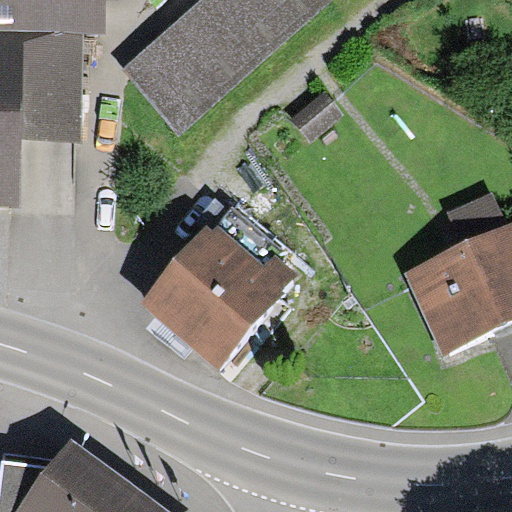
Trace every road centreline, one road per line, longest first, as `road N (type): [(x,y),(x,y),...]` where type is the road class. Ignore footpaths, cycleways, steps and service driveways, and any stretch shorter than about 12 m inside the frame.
road 1 (tertiary): [(336,474),(251,451),(80,370),(0,343)]
road 2 (tertiary): [(511,479),(433,487),(336,474)]
